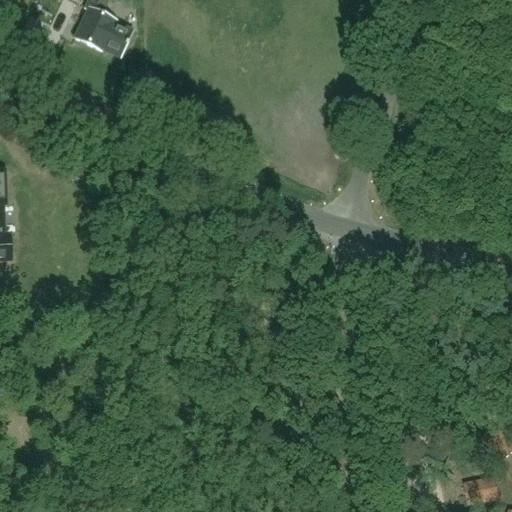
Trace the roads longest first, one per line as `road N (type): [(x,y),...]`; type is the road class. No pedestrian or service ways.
road 1 (unclassified): [(356,235),(281,207),(0,70)]
road 2 (unclassified): [(357,511),(356,235)]
road 3 (unclassified): [(356,235),(363,174),(415,0)]
road 4 (unclassified): [(511,272),(356,235)]
